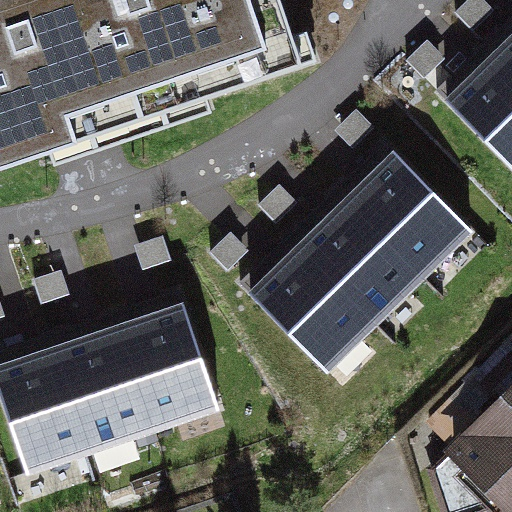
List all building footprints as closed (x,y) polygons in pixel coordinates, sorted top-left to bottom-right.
[(244,4),(256,0),(5,0),(0,2),(0,178),(71,155),(60,123),(261,55),(244,4)] [(511,35),(442,105),(511,175),(511,35)] [(392,152),(247,297),(334,383),(479,238),(392,152)] [(35,353),(0,364),(0,390),(29,477),(219,414),(182,304),(140,318),(99,332),(35,353)] [(511,511),(511,359),(427,444),(445,461),(435,471),(477,511),(511,511)]
